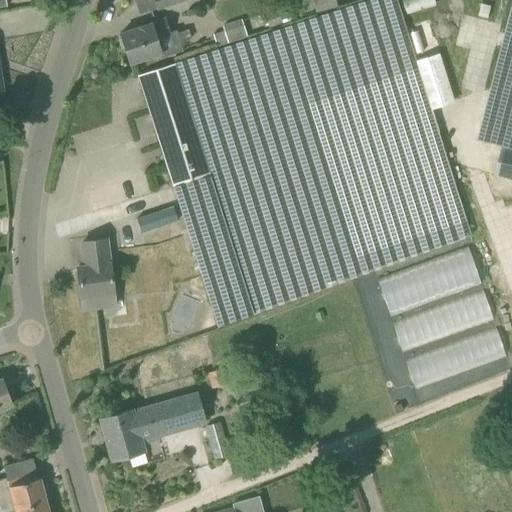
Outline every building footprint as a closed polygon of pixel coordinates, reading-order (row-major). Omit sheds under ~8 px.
[(155,0),(158,8),(180,0),(155,0)] [(454,102),(454,100),(439,54),(441,53),(430,19),(405,26),(397,0),(368,0),(174,64),(253,315),(471,237),(430,110),(454,102)] [(337,6),(335,0),(320,0),(324,10),(337,6)] [(511,7),(478,139),(511,148),(511,7)] [(176,30),(169,33),(164,18),(120,33),(130,63),(157,55),(158,59),(183,51),(176,30)] [(222,26),(224,31),(213,34),(217,46),(247,37),(242,20),(222,26)] [(174,64),(138,75),(217,327),(253,315),(174,64)] [(511,149),(503,147),(496,175),(495,176),(511,180),(511,149)] [(173,207),(160,211),(165,224),(178,220),(173,207)] [(141,233),(165,224),(160,211),(136,219),(141,233)] [(77,267),(80,297),(81,297),(83,309),(100,307),(98,295),(114,293),(110,263),(109,264),(106,239),(82,242),(85,266),(77,267)] [(388,313),(483,281),(470,246),(376,278),(388,313)] [(486,291),(392,321),(401,349),(495,319),(486,291)] [(405,357),(414,387),(508,357),(499,328),(405,357)] [(0,408),(11,404),(1,380),(0,380),(0,408)] [(198,391),(118,414),(99,419),(111,460),(146,450),(143,439),(207,422),(198,391)] [(229,437),(210,442),(214,460),(234,455),(229,437)] [(27,472),(0,479),(0,511),(7,511),(46,502),(39,478),(30,480),(27,472)] [(48,511),(46,502),(7,511),(48,511)]
